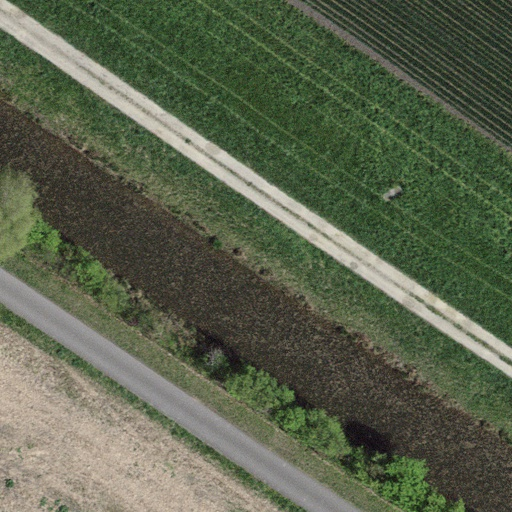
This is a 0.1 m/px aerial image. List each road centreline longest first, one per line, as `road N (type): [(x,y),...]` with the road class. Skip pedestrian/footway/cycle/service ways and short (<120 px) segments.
road 1 (track): [(0,10),(511,354)]
road 2 (track): [(0,269),(346,511)]
